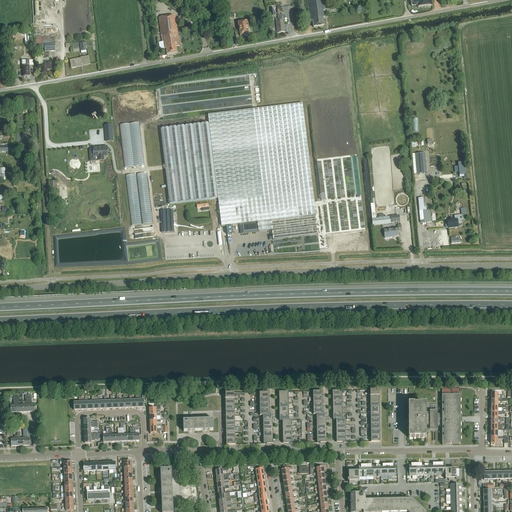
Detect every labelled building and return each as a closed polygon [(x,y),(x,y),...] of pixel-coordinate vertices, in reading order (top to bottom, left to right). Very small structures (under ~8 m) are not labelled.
[(306,0),(309,22),(313,22),(313,28),(324,27),(323,18),(324,18),(324,13),(325,13),(324,11),(325,11),(323,0),(306,0)] [(283,19),(283,17),(285,16),(281,7),(280,5),(274,6),(275,14),(281,13),(281,17),(276,17),(276,20),(277,32),(279,32),(279,34),(283,33),(283,32),(285,32),(283,19)] [(180,47),(176,16),(159,18),(161,36),(162,36),(163,43),(164,49),(166,49),(167,55),(177,54),(176,47),(180,47)] [(247,36),(248,35),(249,35),(248,31),(249,30),(247,21),(238,23),(240,36),(244,35),(244,36),(245,36),(246,37),(247,36)] [(55,51),(55,39),(36,40),(36,46),(35,46),(35,47),(36,47),(36,49),(45,48),(45,52),(55,51)] [(90,64),(89,57),(81,58),(81,59),(70,61),(72,68),(80,67),(80,66),(90,64)] [(41,62),(42,74),(47,73),(47,69),(53,69),(53,62),(41,62)] [(209,124),(160,130),(165,165),(165,169),(169,205),(218,199),(218,203),(221,227),(226,226),(243,224),(244,232),(258,230),(258,231),(272,230),(273,240),(318,235),(316,215),(302,104),(257,109),(253,110),(208,115),(209,124)] [(106,147),(93,149),(94,157),(98,156),(99,160),(104,159),(103,155),(107,155),(106,147)] [(425,153),(415,154),(417,174),(427,173),(425,153)] [(147,173),(126,176),(132,226),(153,223),(147,173)] [(49,182),(50,195),(58,195),(57,181),(49,182)] [(421,223),(428,223),(426,211),(419,211),(421,223)] [(373,226),(399,223),(398,215),(372,219),(373,226)] [(455,220),(447,221),(448,224),(448,228),(458,227),(458,224),(462,223),(461,215),(454,216),(455,220)] [(398,232),(401,232),(401,226),(398,226),(398,229),(384,230),(385,238),(399,237),(398,232)] [(442,389),(442,414),(442,425),(442,446),(452,446),(452,444),(460,444),(460,423),(460,416),(460,389),(452,389),(452,397),(450,397),(450,389),(442,389)] [(491,394),(491,400),(498,400),(498,396),(502,396),(502,391),(495,391),(495,394),(491,394)] [(130,401),(131,401),(131,409),(137,408),(137,400),(136,400),(132,401),(132,396),(129,396),(130,401)] [(136,400),(137,400),(137,408),(144,408),(144,401),(145,400),(144,396),(142,396),(142,400),(138,400),(138,396),(136,396),(136,400)] [(156,415),(156,414),(156,411),(161,410),(160,405),(154,405),(154,408),(149,409),(149,415),(156,415)] [(409,438),(425,438),(425,425),(425,413),(425,405),(408,405),(409,418),(410,418),(410,425),(409,425),(409,438)] [(437,414),(437,413),(425,413),(425,425),(430,425),(430,427),(433,427),(433,428),(435,428),(435,427),(437,427),(437,425),(442,425),(442,414),(437,414)] [(198,420),(183,421),(184,432),(199,432),(198,429),(198,426),(198,420)] [(198,420),(198,426),(198,429),(199,432),(214,431),(213,420),(203,420),(198,420)] [(290,475),(289,474),(289,470),(292,470),(292,468),(288,468),(288,466),(282,467),(282,470),(281,470),(282,476),(290,475)] [(172,469),(160,470),(161,485),(167,485),(172,484),(172,469)] [(223,476),(223,475),(223,471),(228,471),(228,469),(222,469),(222,470),(215,471),(216,477),(223,476)] [(257,476),(264,475),(263,469),(256,470),(257,475),(252,476),(252,478),(257,478),(257,476)] [(456,481),(456,477),(459,477),(459,469),(456,469),(453,470),(453,469),(446,470),(445,470),(446,475),(445,475),(445,480),(449,480),(449,481),(456,481)] [(359,478),(359,472),(351,472),(349,472),(349,474),(349,484),(353,484),(353,485),(355,485),(355,483),(356,483),(356,482),(359,482),(359,478)] [(290,475),(282,476),(283,482),(291,481),(290,480),(290,476),(293,476),(293,474),(289,474),(290,475)] [(216,477),(217,483),(224,482),(223,478),(228,477),(228,475),(223,475),(223,476),(216,477)] [(265,481),(264,475),(257,476),(257,478),(257,481),(251,482),(251,485),(258,484),(258,482),(265,481)] [(290,480),(291,481),(283,482),(284,488),(291,487),(291,486),(291,482),(294,482),(294,480),(290,480)] [(228,481),(224,482),(217,483),(218,489),(224,489),(224,488),(224,484),(228,483),(228,481)] [(259,489),(265,488),(265,481),(258,482),(258,484),(258,488),(254,488),(254,490),(259,490),(259,489)] [(167,485),(161,485),(162,500),(173,499),(172,484),(167,485)] [(291,486),(291,487),(284,488),(285,494),(292,493),(292,492),(292,488),(295,488),(295,486),(291,486)] [(89,487),(87,487),(87,501),(95,501),(95,491),(94,491),(89,491),(89,487)] [(97,487),(94,487),(94,491),(95,491),(95,501),(103,500),(102,490),(101,490),(97,491),(97,487)] [(104,487),(101,487),(101,490),(102,490),(103,500),(110,500),(110,490),(104,490),(104,487)] [(218,489),(218,496),(225,495),(225,494),(225,490),(229,489),(229,487),(224,488),(224,489),(218,489)] [(266,494),(265,488),(259,489),(259,490),(259,494),(255,494),(255,497),(259,496),(259,495),(266,494)] [(292,492),(292,493),(285,494),(286,500),(293,499),(293,498),(293,494),(296,494),(296,492),(292,492)] [(230,495),(230,493),(225,494),(225,495),(218,496),(219,502),(226,501),(226,500),(225,496),(230,495)] [(425,511),(422,508),(421,509),(422,509),(421,510),(418,507),(419,506),(420,507),(419,505),(418,506),(419,506),(418,507),(415,504),(416,503),(417,504),(412,499),(366,500),(366,495),(360,495),(360,494),(360,493),(350,493),(350,494),(350,497),(352,497),(352,500),(350,500),(351,507),(352,507),(352,510),(351,510),(350,511),(385,511),(390,511),(389,511),(394,511),(398,511),(403,511),(407,511),(425,511)] [(260,501),(267,500),(266,494),(259,495),(259,496),(260,500),(255,501),(256,503),(260,502),(260,501)] [(293,498),(293,499),(286,500),(287,507),(294,505),(294,504),(293,500),(297,500),(297,498),(293,498)] [(173,499),(162,500),(162,511),(173,511),(173,504),(173,499)] [(230,499),(226,500),(226,501),(219,502),(220,508),(227,507),(226,506),(226,502),(231,501),(230,499)] [(268,506),(267,500),(260,501),(260,502),(261,506),(256,507),(257,509),(261,508),(261,507),(268,506)]
